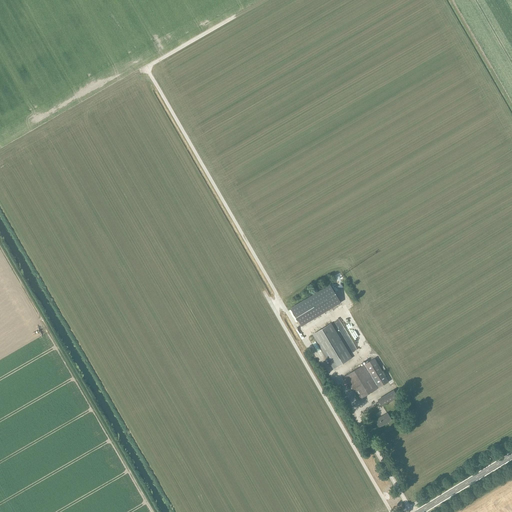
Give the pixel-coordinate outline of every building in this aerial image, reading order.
[(301,326),(340,303),(330,285),(290,308),(301,326)] [(331,324),(313,335),(333,369),(352,358),(331,324)] [(374,359),(363,365),(377,389),(388,382),(374,359)] [(363,365),(344,377),(358,400),(377,389),(363,365)] [(382,407),(397,397),(393,391),(378,400),(382,407)] [(379,428),(391,420),(387,413),(375,421),(379,428)]
